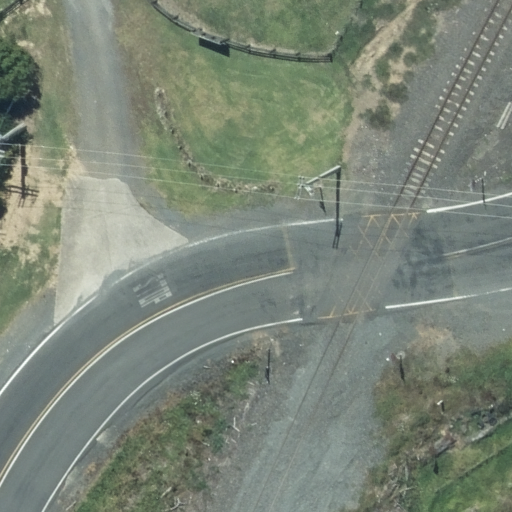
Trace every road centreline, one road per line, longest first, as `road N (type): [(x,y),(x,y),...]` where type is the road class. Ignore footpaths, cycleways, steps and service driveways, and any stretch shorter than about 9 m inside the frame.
road 1 (unclassified): [(0,491),(97,357),(157,314),(296,272),(511,242)]
road 2 (track): [(157,314),(77,0)]
